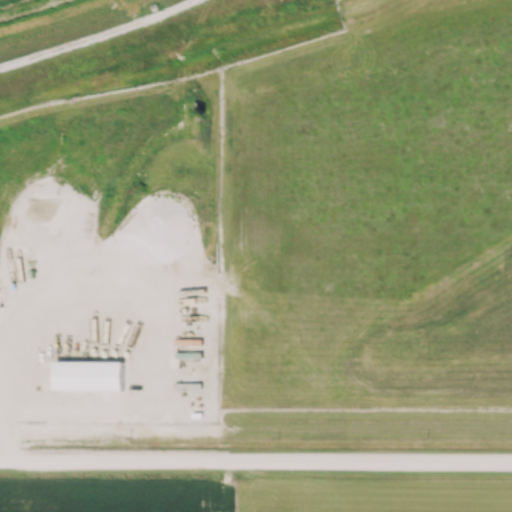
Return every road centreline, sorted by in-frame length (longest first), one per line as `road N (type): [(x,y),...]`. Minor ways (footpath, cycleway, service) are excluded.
road 1 (residential): [(0,459),(511,461)]
road 2 (track): [(0,46),(146,0)]
